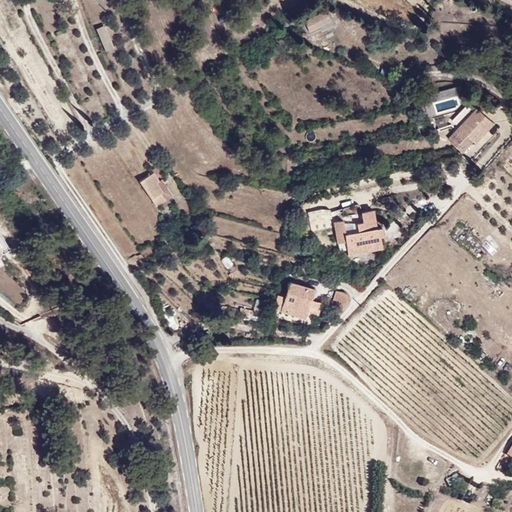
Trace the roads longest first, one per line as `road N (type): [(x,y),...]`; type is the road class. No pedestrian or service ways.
road 1 (secondary): [(0,109),(154,336),(178,404),(197,511)]
road 2 (track): [(163,362),(235,349),(310,354),(332,362),(463,472),(511,482)]
road 3 (track): [(310,354),(462,182)]
